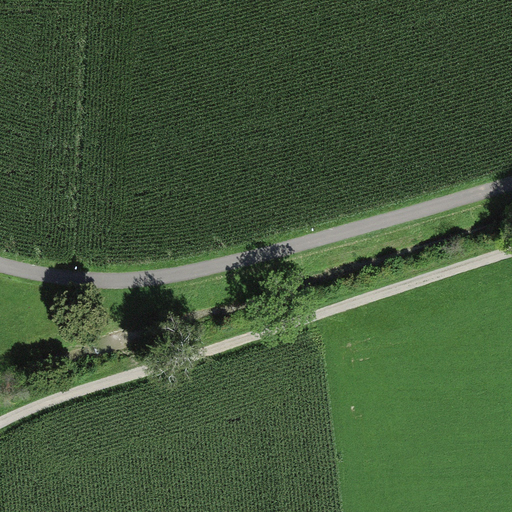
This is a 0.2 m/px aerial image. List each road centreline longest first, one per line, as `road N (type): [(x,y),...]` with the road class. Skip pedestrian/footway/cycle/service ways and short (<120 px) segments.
road 1 (track): [(511,254),(40,407),(0,432)]
road 2 (track): [(511,176),(219,264),(95,278),(0,254)]
